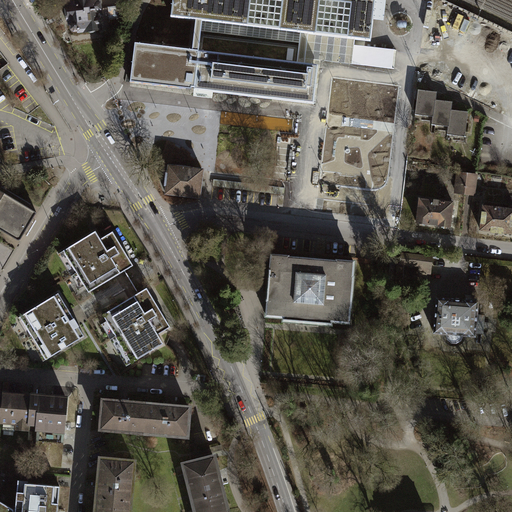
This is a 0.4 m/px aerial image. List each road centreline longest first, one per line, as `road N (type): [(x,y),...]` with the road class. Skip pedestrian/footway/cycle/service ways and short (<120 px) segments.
road 1 (residential): [(160,229),(210,213),(511,249)]
road 2 (unclassified): [(0,312),(69,193),(113,157)]
road 3 (primary): [(13,0),(113,157)]
road 4 (primary): [(160,229),(243,393)]
road 5 (residential): [(89,381),(243,393)]
road 6 (residential): [(89,381),(78,511)]
road 7 (primary): [(243,393),(286,511)]
